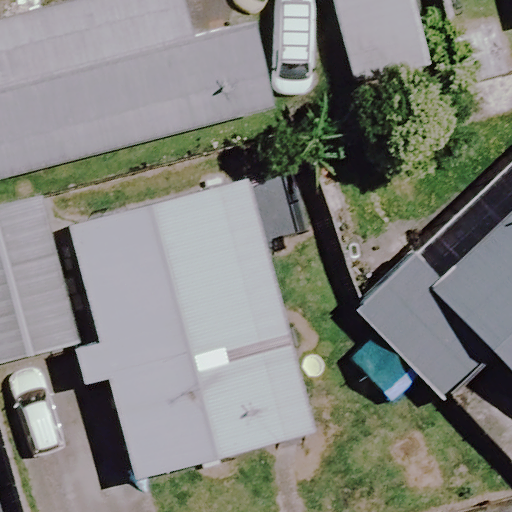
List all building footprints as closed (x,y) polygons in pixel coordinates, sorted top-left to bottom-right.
[(217,53),(203,0),(111,0),(0,27),(0,181),(264,117),(247,46),(217,53)] [(426,73),(407,0),(328,0),(352,91),(426,73)] [(332,224),(306,139),(247,157),(273,241),(332,224)] [(511,165),(351,312),(437,407),(489,361),(511,386),(511,165)] [(307,439),(237,185),(60,234),(131,488),(307,439)] [(0,371),(69,355),(31,201),(0,208),(0,371)]
